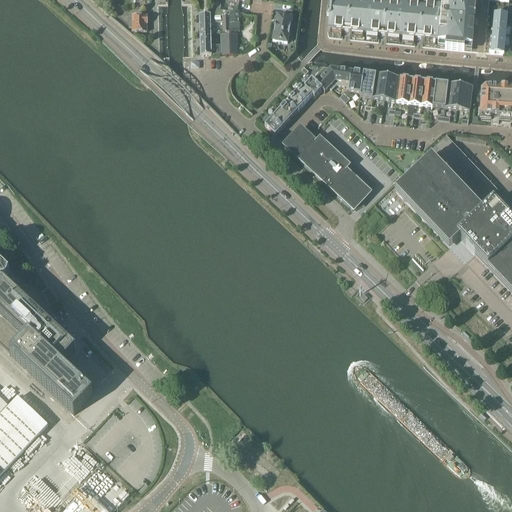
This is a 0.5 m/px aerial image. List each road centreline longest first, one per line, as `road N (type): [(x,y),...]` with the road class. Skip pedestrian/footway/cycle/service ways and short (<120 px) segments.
road 1 (secondary): [(330,243),(72,0)]
road 2 (tertiary): [(187,459),(181,426),(84,322),(0,205)]
road 3 (residential): [(272,150),(321,100),(361,128),(435,137),(449,129),(511,141)]
road 4 (secondary): [(511,416),(330,243)]
road 5 (residential): [(323,0),(320,41),(328,48),(511,68)]
road 6 (residential): [(272,150),(220,100),(222,81),(260,48),(264,7),(253,6)]
